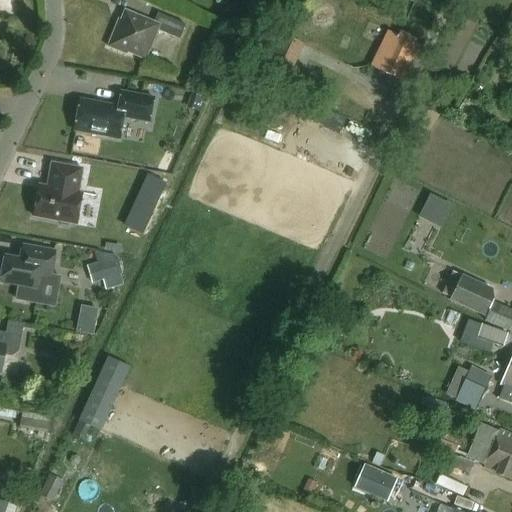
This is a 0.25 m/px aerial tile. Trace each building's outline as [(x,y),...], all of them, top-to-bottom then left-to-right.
[(0,0),(0,8),(11,7),(10,0),(0,0)] [(114,30),(108,46),(125,53),(126,51),(145,59),(157,30),(179,39),(186,24),(158,13),(154,22),(125,10),(117,31),(114,30)] [(402,81),(420,46),(414,43),(416,38),(401,31),(399,36),(388,30),(371,65),(402,81)] [(266,69),(288,80),(306,43),(284,32),(266,69)] [(80,99),(74,131),(119,139),(124,117),(150,122),(154,98),(121,91),(118,106),(80,99)] [(39,185),(34,217),(77,224),(82,193),(78,192),(83,169),(51,163),(47,186),(39,185)] [(5,257),(1,281),(0,284),(17,287),(14,301),(56,308),(61,277),(51,275),(55,252),(32,247),(23,246),(20,260),(5,257)] [(124,286),(120,274),(121,274),(116,257),(96,253),(94,253),(97,263),(86,267),(92,284),(103,281),(106,291),(124,286)] [(511,332),(511,309),(494,301),(492,289),(452,270),(441,293),(451,298),(450,300),(486,316),(483,323),(511,332)] [(83,308),(79,327),(95,330),(99,311),(83,308)] [(0,372),(1,372),(4,355),(12,357),(19,352),(24,324),(8,321),(6,333),(0,331),(0,372)] [(508,333),(482,324),(477,338),(503,347),(508,333)] [(511,389),(511,356),(501,385),(511,389)] [(493,376),(472,366),(455,400),(476,411),(493,376)] [(50,418),(22,412),(19,428),(47,433),(50,418)] [(489,425),(474,462),(475,463),(484,467),(511,478),(511,434),(500,429),(489,425)] [(455,455),(451,466),(470,474),(475,463),(474,462),(455,455)] [(373,463),(362,488),(395,502),(406,477),(373,463)] [(53,503),(63,483),(50,476),(39,497),(53,503)] [(0,511),(9,511),(13,502),(0,498),(0,511)]
